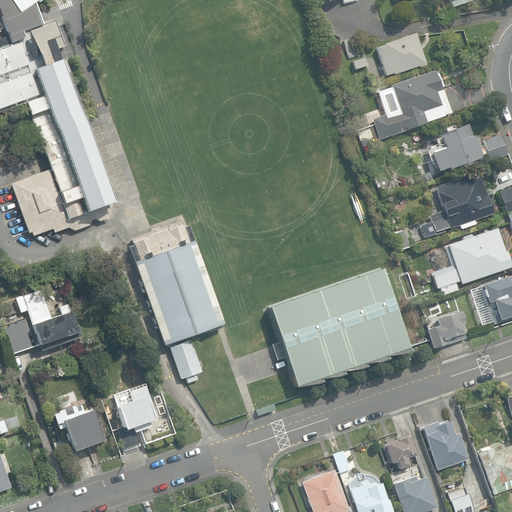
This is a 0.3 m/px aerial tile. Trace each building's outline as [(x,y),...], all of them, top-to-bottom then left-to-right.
[(30,233),(32,237),(51,230),(53,234),(67,229),(74,232),(89,226),(91,221),(94,220),(99,222),(108,219),(105,209),(104,206),(114,202),(37,0),(0,0),(0,34),(3,34),(4,37),(0,38),(0,112),(25,104),(49,169),(9,184),(27,234),(30,233)] [(374,48),(384,76),(391,74),(392,75),(424,64),(413,34),(374,48)] [(342,42),(348,59),(358,55),(352,38),(342,42)] [(350,62),(353,70),(366,66),(363,57),(350,62)] [(372,119),(379,139),(424,123),(449,114),(445,103),(443,104),(431,70),(387,86),(396,110),(372,119)] [(419,175),(421,184),(431,180),(430,176),(452,168),(454,171),(474,164),(473,161),(480,159),(475,146),(479,145),(476,137),(472,138),(467,123),(434,135),(439,149),(427,154),(429,157),(423,159),(428,172),(419,175)] [(481,140),(488,162),(506,155),(498,134),(481,140)] [(419,225),(423,239),(438,234),(437,232),(458,225),(459,229),(478,223),(477,220),(492,215),(487,199),(491,198),(488,188),(482,190),(477,173),(434,186),(444,218),(419,225)] [(511,186),(498,191),(506,213),(511,210),(511,186)] [(377,191),(380,199),(388,196),(385,188),(377,191)] [(442,217),(440,211),(427,215),(429,221),(442,217)] [(184,377),(186,384),(197,380),(195,374),(201,372),(188,336),(222,324),(187,226),(182,228),(181,224),(130,242),(132,245),(126,247),(161,345),(162,349),(167,347),(179,379),(184,377)] [(438,287),(441,295),(456,290),(454,282),(457,281),(458,284),(509,267),(504,251),(502,251),(494,228),(469,236),(469,234),(460,237),(462,241),(443,247),(449,266),(430,272),(435,288),(438,287)] [(392,233),(397,250),(408,246),(405,239),(408,238),(404,229),(392,233)] [(362,363),(366,363),(371,362),(376,362),(381,361),(385,359),(383,355),(384,355),(392,355),(400,354),(408,352),(405,347),(406,347),(379,269),(267,307),(293,386),(294,385),(295,386),(298,386),(301,386),(304,386),(307,385),(310,385),(313,384),(316,383),(319,382),(316,378),(317,378),(320,378),(325,378),(330,377),(336,376),(341,375),(339,370),(341,370),(347,370),(352,370),(358,369),(363,367),(361,363),(362,363)] [(494,312),(497,320),(511,314),(511,273),(479,284),(485,303),(491,301),(492,305),(487,307),(489,313),(494,312)] [(2,326),(11,353),(37,345),(39,351),(81,337),(77,325),(74,326),(67,304),(56,307),(59,315),(51,317),(41,287),(20,294),(28,318),(2,326)] [(17,318),(10,296),(0,299),(0,314),(3,323),(17,318)] [(426,321),(436,348),(464,338),(459,324),(463,323),(459,311),(456,313),(455,311),(426,321)] [(123,451),(140,445),(139,443),(140,442),(136,431),(150,426),(148,421),(154,418),(146,393),(148,392),(145,383),(127,389),(112,394),(123,426),(115,429),(123,451)] [(256,417),(274,411),(273,405),(255,411),(256,417)] [(82,412),(79,406),(73,408),(72,407),(58,412),(59,413),(54,415),(58,427),(64,425),(66,432),(63,433),(66,441),(69,440),(72,450),(102,440),(91,409),(82,412)] [(406,436),(406,434),(394,438),(395,440),(392,441),(391,438),(385,441),(385,443),(380,445),(386,464),(389,463),(395,461),(398,469),(409,465),(407,462),(411,460),(410,456),(415,454),(408,435),(406,436)] [(476,452),(492,495),(511,487),(511,452),(509,444),(502,447),(501,443),(497,444),(496,442),(477,449),(478,451),(476,452)] [(331,455),(338,476),(348,472),(341,452),(331,455)] [(0,490),(10,487),(5,473),(9,472),(3,453),(0,454),(0,490)] [(436,472),(449,506),(480,495),(470,469),(465,471),(460,457),(449,461),(448,458),(432,463),(435,472),(436,472)] [(341,511),(348,509),(347,507),(333,469),(300,482),(311,511),(341,511)] [(414,480),(412,476),(391,483),(401,511),(420,511),(436,507),(425,476),(414,480)] [(367,487),(364,479),(359,481),(360,485),(348,489),(355,511),(390,511),(381,482),(376,484),(374,482),(370,484),(369,487),(367,487)]
